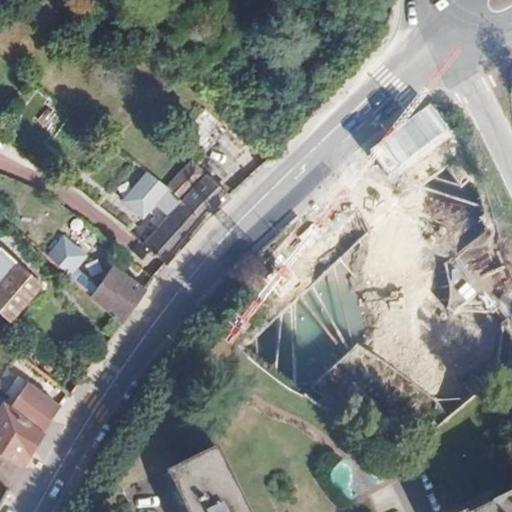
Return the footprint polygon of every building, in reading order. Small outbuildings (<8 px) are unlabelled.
[(203,109),(179,135),(201,156),(225,130),(203,109)] [(56,130),(45,143),(67,161),(75,152),(58,138),(69,125),(54,112),(46,121),(56,130)] [(409,134),(372,155),(386,179),(423,158),(409,134)] [(192,162),(166,186),(182,200),(205,222),(233,197),(192,162)] [(182,200),(166,186),(146,210),(161,223),(182,200)] [(182,200),(161,223),(158,227),(144,244),(167,265),(205,222),(182,200)] [(146,210),(142,215),(158,227),(161,223),(146,210)] [(363,386),(437,357),(381,213),(307,241),(363,386)] [(50,259),(92,297),(122,323),(147,289),(115,265),(99,287),(77,267),(87,257),(65,237),(48,257),(50,259)] [(4,278),(0,274),(0,312),(9,321),(42,284),(18,264),(4,278)] [(25,361),(68,396),(69,397),(81,381),(38,345),(25,361)] [(6,390),(15,398),(9,405),(44,432),(60,407),(18,376),(6,390)] [(0,452),(21,465),(26,458),(44,432),(9,405),(0,398),(0,452)] [(187,511),(247,511),(217,450),(168,474),(187,511)] [(511,511),(511,494),(476,511),(511,511)]
